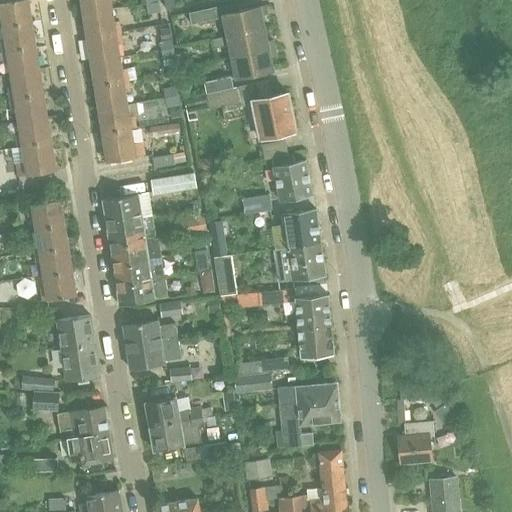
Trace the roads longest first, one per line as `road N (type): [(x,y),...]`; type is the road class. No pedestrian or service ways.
road 1 (residential): [(55,0),(140,511)]
road 2 (residential): [(381,511),(358,262),(307,0)]
